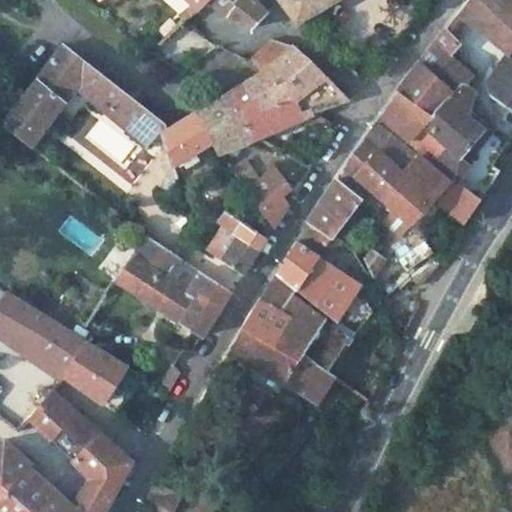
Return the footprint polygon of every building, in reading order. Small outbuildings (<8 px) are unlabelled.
[(99,0),(98,2),(120,19),(130,6),(121,0),(99,0)] [(174,28),(135,0),(130,6),(120,19),(154,45),(174,28)] [(179,0),(190,14),(206,0),(179,0)] [(212,0),(225,14),(227,12),(251,27),(268,11),(265,9),(255,0),(212,0)] [(255,0),(265,9),(274,0),(255,0)] [(279,0),(295,19),(328,0),(279,0)] [(479,0),(472,0),(461,14),(485,33),(498,16),(479,0)] [(511,0),(479,0),(498,16),(511,28),(511,0)] [(511,28),(498,16),(485,33),(509,52),(511,49),(511,28)] [(444,33),(399,91),(408,100),(457,46),(461,42),(451,27),(444,33)] [(272,40),(250,59),(261,74),(293,46),(272,40)] [(33,145),(67,101),(78,87),(149,144),(162,125),(63,45),(3,122),(33,145)] [(293,46),(261,74),(301,115),(314,110),(346,97),(293,46)] [(457,46),(408,100),(426,119),(450,143),(434,162),(457,182),(471,167),(476,155),(469,149),(486,127),(470,111),(455,96),(470,77),(474,71),(459,58),(464,53),(457,46)] [(511,49),(509,52),(488,83),(495,94),(497,97),(511,108),(511,49)] [(261,74),(224,96),(243,138),(301,115),(261,74)] [(470,77),(455,96),(470,111),(477,92),(470,77)] [(399,91),(386,111),(413,136),(426,119),(408,100),(399,91)] [(224,96),(195,114),(206,137),(211,151),(243,138),(224,96)] [(386,111),(382,117),(409,141),(413,136),(386,111)] [(195,114),(158,136),(165,154),(186,146),(206,137),(195,114)] [(413,136),(409,141),(434,162),(450,143),(426,119),(413,136)] [(376,125),(365,139),(402,171),(415,156),(376,125)] [(493,134),(484,150),(483,159),(491,166),(505,146),(493,134)] [(365,139),(344,167),(381,198),(402,171),(365,139)] [(186,146),(165,154),(167,161),(171,169),(174,168),(170,158),(176,156),(177,160),(189,155),(186,146)] [(415,156),(402,171),(419,185),(431,170),(415,156)] [(266,162),(239,184),(255,203),(281,180),(266,162)] [(180,181),(173,171),(162,183),(173,192),(180,181)] [(402,171),(381,198),(383,199),(379,204),(391,214),(395,209),(410,223),(432,197),(419,185),(402,171)] [(335,179),(304,224),(318,235),(315,239),(326,247),(333,237),(363,199),(335,179)] [(203,188),(197,202),(207,210),(214,197),(203,188)] [(214,197),(207,210),(214,215),(255,248),(263,235),(214,197)] [(202,241),(241,270),(255,248),(214,215),(202,241)] [(418,232),(403,252),(414,268),(430,248),(418,232)] [(148,235),(116,276),(201,334),(229,288),(148,235)] [(333,237),(326,247),(339,258),(351,256),(353,253),(333,237)] [(295,241),(276,270),(279,273),(313,306),(330,321),(354,287),(295,241)] [(369,251),(362,260),(369,274),(380,258),(369,251)] [(266,286),(259,298),(280,313),(290,300),(271,285),(266,286)] [(6,288),(0,297),(0,334),(48,367),(52,362),(63,371),(85,338),(26,298),(23,300),(6,288)] [(259,298),(246,319),(267,332),(280,313),(259,298)] [(290,300),(280,313),(294,324),(303,312),(290,300)] [(280,313),(267,332),(318,367),(334,343),(338,346),(344,338),(337,333),(332,329),(325,324),(315,319),(305,310),(303,312),(294,324),(280,313)] [(246,319),(223,361),(248,376),(252,370),(314,405),(330,376),(318,367),(267,332),(246,319)] [(336,324),(332,329),(337,333),(341,328),(336,324)] [(85,338),(63,371),(102,400),(124,365),(85,338)] [(124,365),(102,400),(114,409),(138,374),(124,365)] [(95,428),(53,387),(31,412),(52,435),(58,428),(78,447),(95,428)] [(15,413),(8,421),(16,428),(24,420),(15,413)] [(52,435),(70,456),(78,447),(58,428),(52,435)] [(78,447),(70,456),(88,475),(109,499),(130,460),(95,428),(78,447)] [(5,442),(0,447),(0,511),(86,511),(80,507),(74,511),(71,511),(26,473),(33,465),(5,442)] [(88,475),(76,503),(80,507),(86,511),(101,511),(109,499),(88,475)] [(154,486),(144,503),(150,509),(154,511),(179,511),(182,509),(154,486)]
